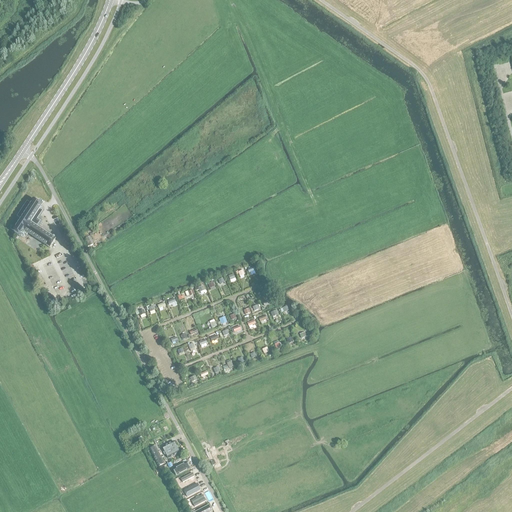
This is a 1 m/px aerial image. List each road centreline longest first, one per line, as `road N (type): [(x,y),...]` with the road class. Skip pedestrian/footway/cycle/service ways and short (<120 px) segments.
road 1 (residential): [(222,511),(48,182),(22,150)]
road 2 (secondary): [(22,150),(109,0)]
